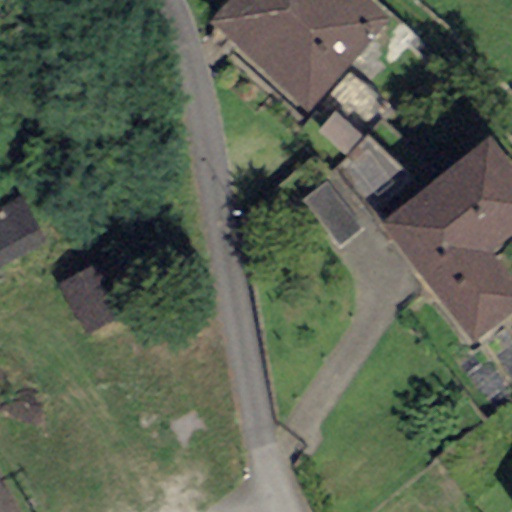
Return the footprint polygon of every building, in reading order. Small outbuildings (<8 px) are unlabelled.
[(354,0),(236,0),(208,30),(306,120),(389,31),(354,0)] [(511,186),(488,152),(381,227),(469,350),(511,320),(511,290),(491,262),(511,246),(511,186)] [(341,251),(364,233),(326,185),(303,203),(341,251)] [(0,273),(45,248),(19,202),(0,212),(0,273)] [(100,264),(59,286),(87,338),(128,316),(100,264)]
